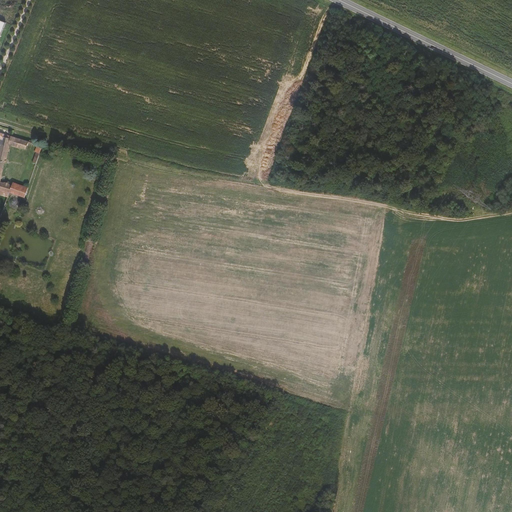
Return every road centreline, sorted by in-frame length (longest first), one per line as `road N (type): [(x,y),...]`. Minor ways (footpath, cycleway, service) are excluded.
road 1 (secondary): [(338,0),(511,83)]
road 2 (track): [(0,119),(116,154)]
